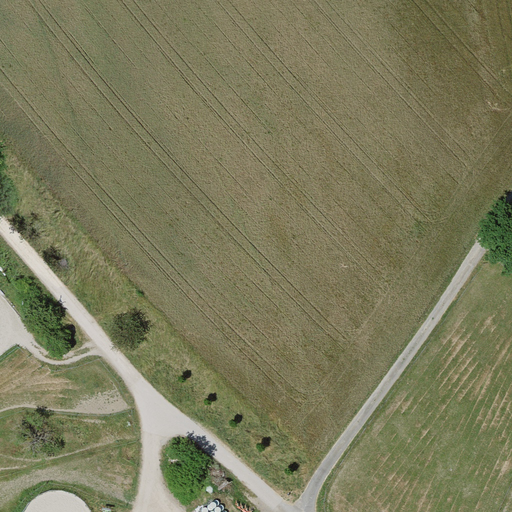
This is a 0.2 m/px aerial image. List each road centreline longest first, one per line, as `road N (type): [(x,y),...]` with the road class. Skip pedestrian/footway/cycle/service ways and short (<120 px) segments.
road 1 (track): [(288,511),(68,304),(0,219)]
road 2 (residential): [(306,511),(314,481),(511,205)]
